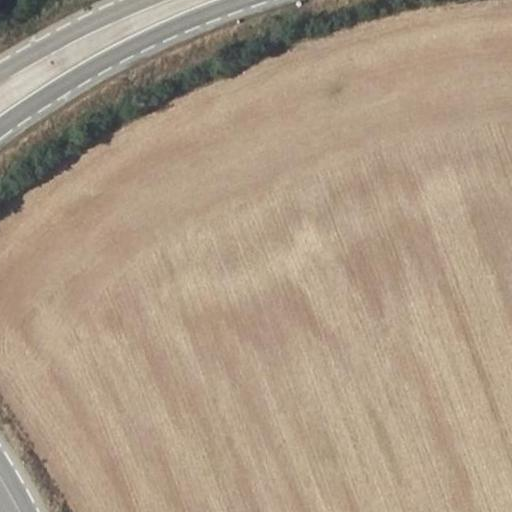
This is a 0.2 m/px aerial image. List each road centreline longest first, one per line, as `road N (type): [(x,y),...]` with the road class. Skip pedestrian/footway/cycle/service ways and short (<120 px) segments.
road 1 (primary): [(0,129),(73,77),(166,30),(251,0)]
road 2 (primary): [(146,0),(0,75)]
